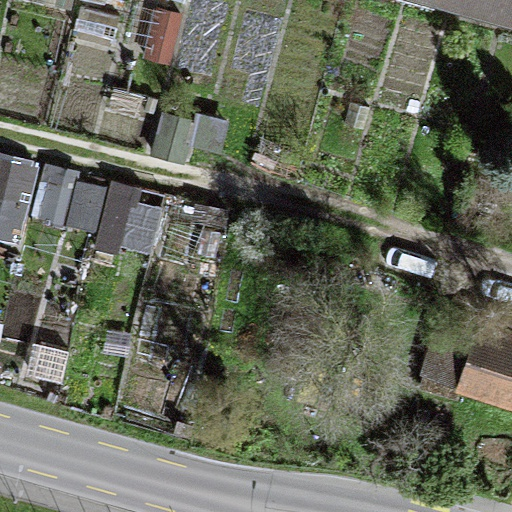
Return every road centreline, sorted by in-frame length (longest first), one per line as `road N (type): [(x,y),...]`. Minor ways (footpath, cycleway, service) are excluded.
road 1 (track): [(511,279),(0,131)]
road 2 (secondary): [(0,432),(291,511)]
